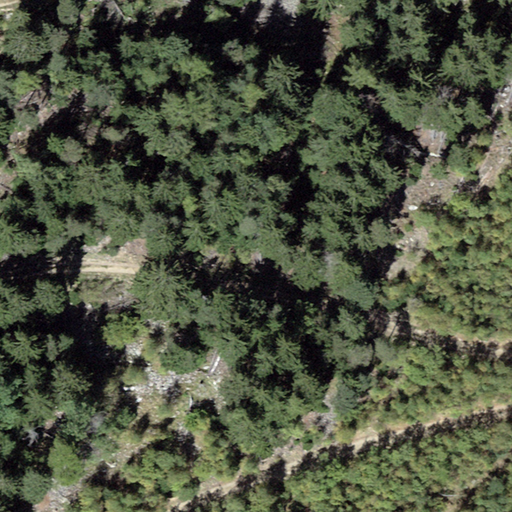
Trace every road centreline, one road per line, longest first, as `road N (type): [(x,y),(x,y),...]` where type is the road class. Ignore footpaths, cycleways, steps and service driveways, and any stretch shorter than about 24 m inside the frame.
road 1 (track): [(511,360),(407,335),(244,266),(0,272)]
road 2 (track): [(178,511),(331,449),(509,413)]
